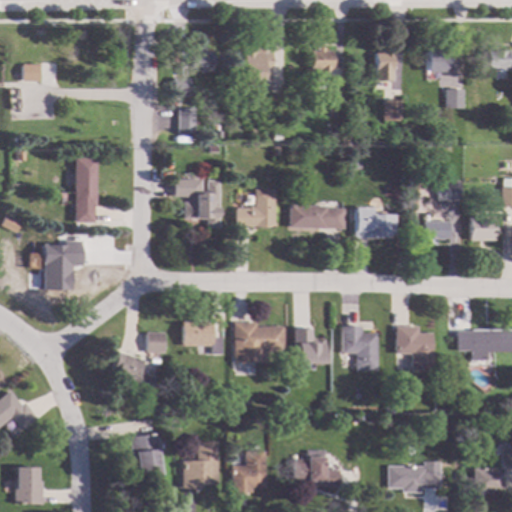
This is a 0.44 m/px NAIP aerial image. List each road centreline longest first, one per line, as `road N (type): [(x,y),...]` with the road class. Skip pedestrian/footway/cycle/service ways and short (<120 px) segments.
road 1 (residential): [(142,0),(139,282),(45,352)]
road 2 (residential): [(511,289),(139,282)]
road 3 (residential): [(45,352),(77,440),(80,511)]
